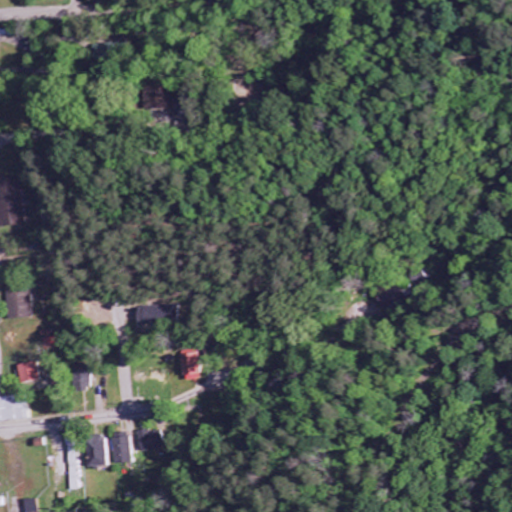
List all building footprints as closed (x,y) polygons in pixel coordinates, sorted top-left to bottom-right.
[(101,62),(130,59),(128,43),(99,46),(101,62)] [(0,180),(0,185),(6,229),(30,226),(23,177),(0,180)] [(402,283),(382,292),(388,309),(409,300),(402,283)] [(12,288),(15,321),(37,319),(34,286),(12,288)] [(186,306),(145,308),(146,325),(187,324),(186,306)] [(212,380),(207,350),(191,352),(195,383),(212,380)] [(30,387),(48,382),(43,362),(25,367),(30,387)] [(81,391),(98,392),(99,367),(82,366),(81,391)] [(0,399),(1,423),(38,421),(37,397),(0,399)] [(148,453),(173,449),(170,430),(145,434),(148,453)] [(122,465),(142,464),(141,435),(120,435),(122,465)] [(101,469),(118,467),(113,440),(97,443),(101,469)] [(35,511),(47,511),(46,501),(34,501),(35,511)]
